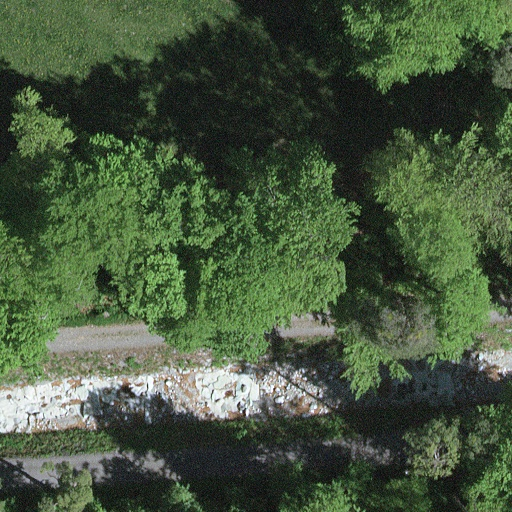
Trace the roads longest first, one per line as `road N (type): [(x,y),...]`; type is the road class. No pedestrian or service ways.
road 1 (track): [(0,347),(511,306)]
road 2 (track): [(0,478),(511,445)]
